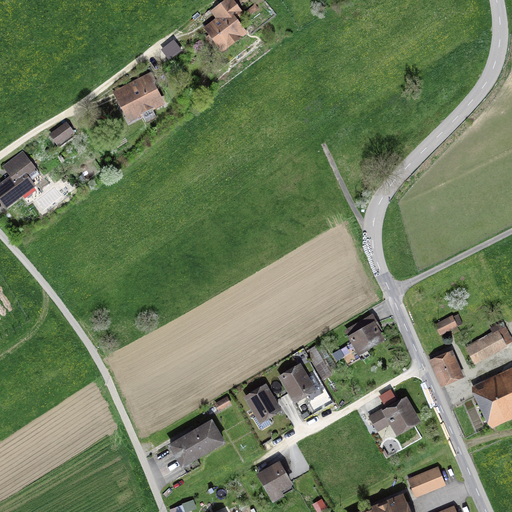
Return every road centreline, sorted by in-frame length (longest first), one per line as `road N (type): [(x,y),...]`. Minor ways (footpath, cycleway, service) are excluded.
road 1 (tertiary): [(496,0),(500,37),(488,79),(390,184),(372,230),(375,257),(486,511)]
road 2 (residential): [(0,233),(91,352),(161,511)]
road 3 (track): [(0,156),(184,29)]
road 4 (track): [(390,293),(511,231)]
